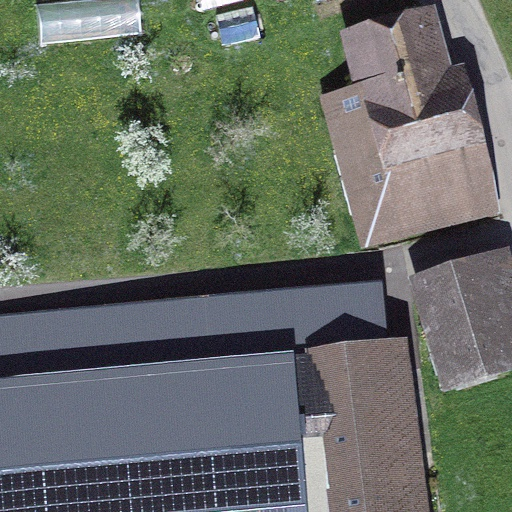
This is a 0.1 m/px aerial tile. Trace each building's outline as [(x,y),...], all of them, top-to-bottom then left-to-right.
[(38,0),(40,36),(144,33),(142,0),(38,0)] [(329,103),(368,244),(491,214),(472,140),(456,145),(423,32),(361,49),(372,91),(329,103)] [(511,258),(509,248),(408,276),(441,390),(511,369),(511,258)] [(0,317),(0,466),(304,437),(311,511),(426,511),(409,334),(389,336),(383,280),(0,317)] [(311,511),(304,437),(0,466),(0,511),(311,511)]
